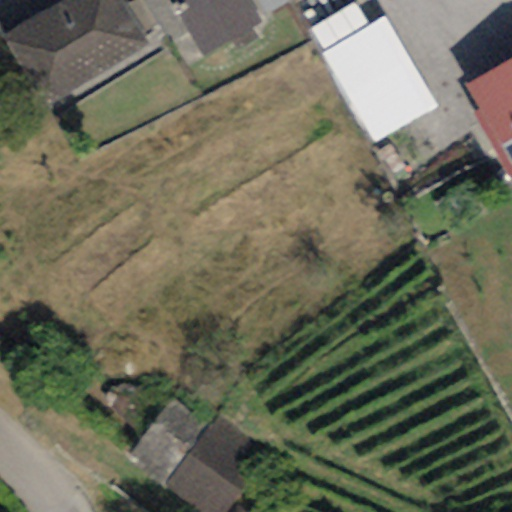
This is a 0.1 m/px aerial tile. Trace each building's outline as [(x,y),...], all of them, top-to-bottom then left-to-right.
[(121,0),(64,0),(1,36),(42,106),(148,45),(121,0)] [(250,0),(167,0),(202,58),(263,21),(250,0)] [(388,9),(322,46),(374,138),(440,101),(388,9)] [(511,55),(473,77),(511,147),(511,55)] [(224,511),(261,456),(168,395),(126,458),(208,511),(224,511)]
